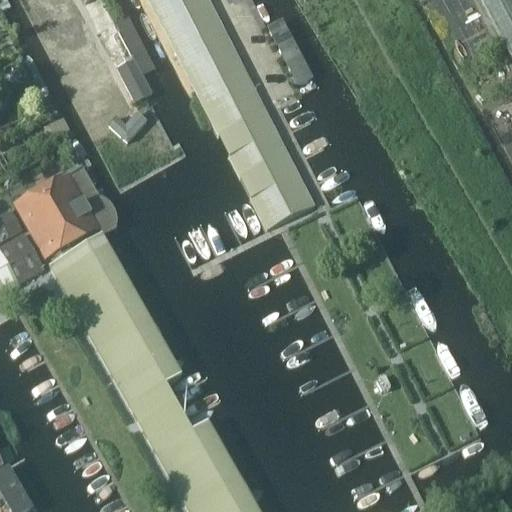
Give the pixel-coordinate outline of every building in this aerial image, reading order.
[(150,96),(100,0),(93,0),(82,6),(133,105),(150,96)] [(145,0),(266,235),(313,209),(206,0),(145,0)] [(511,0),(476,0),(511,65),(511,0)] [(282,22),(267,30),(297,88),(312,80),(282,22)] [(502,140),(511,134),(511,97),(486,111),(502,140)] [(52,142),(72,131),(64,116),(44,127),(52,142)] [(125,146),(145,125),(136,117),(124,129),(115,121),(107,129),(125,146)] [(45,262),(57,255),(97,233),(67,179),(14,208),(45,262)] [(0,219),(0,299),(44,274),(23,237),(0,250),(0,247),(21,235),(9,214),(0,219)] [(183,511),(251,511),(205,430),(187,441),(160,393),(179,382),(100,241),(47,271),(183,511)] [(375,385),(380,394),(384,395),(389,392),(389,389),(384,380),(382,379),(377,381),(375,385)] [(18,469),(0,478),(0,489),(11,511),(26,511),(37,507),(18,469)]
